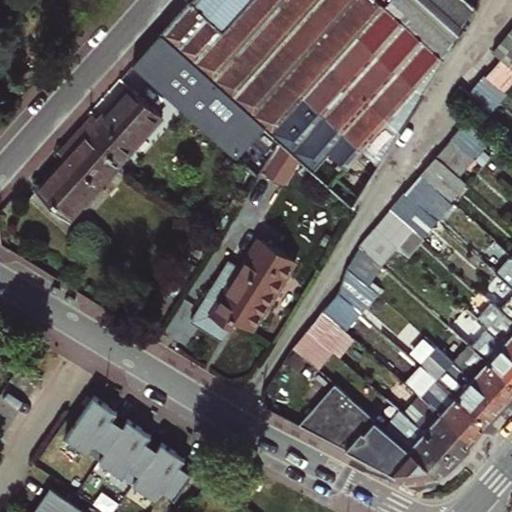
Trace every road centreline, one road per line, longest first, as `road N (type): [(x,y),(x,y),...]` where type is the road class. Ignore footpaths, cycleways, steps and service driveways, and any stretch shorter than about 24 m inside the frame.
road 1 (residential): [(233,421),(497,0)]
road 2 (residential): [(149,0),(0,166)]
road 3 (tertiary): [(233,421),(402,511)]
road 4 (residential): [(0,483),(96,337)]
road 5 (tertiary): [(96,337),(233,421)]
